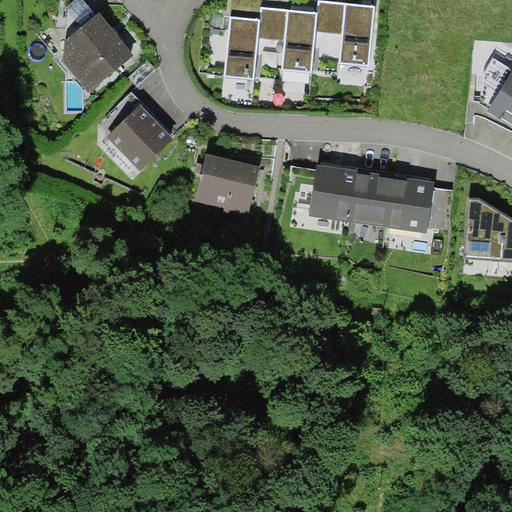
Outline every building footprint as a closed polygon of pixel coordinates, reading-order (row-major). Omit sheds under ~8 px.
[(256,23),(230,21),(226,80),(251,82),(251,75),(279,77),(280,72),(313,74),(313,67),(339,69),(339,64),(370,66),(374,7),(315,3),(314,11),(257,8),(256,23)] [(129,55),(96,18),(54,55),(87,92),(129,55)] [(511,69),(511,68),(492,58),(485,74),(477,103),(488,109),(511,69)] [(511,69),(488,114),(511,127),(511,69)] [(168,141),(136,108),(105,138),(136,171),(168,141)] [(255,172),(199,159),(188,206),(244,219),(255,172)] [(432,184),(312,168),(306,219),(425,234),(432,184)] [(511,220),(479,200),(469,199),(466,257),(511,261),(511,220)]
